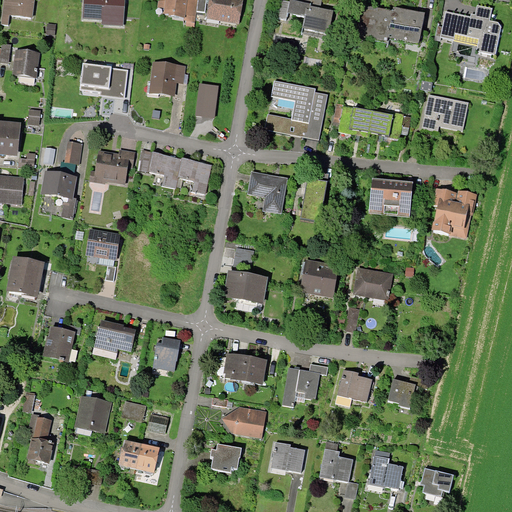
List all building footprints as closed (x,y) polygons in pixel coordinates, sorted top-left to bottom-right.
[(30,20),(32,0),(4,0),(4,6),(3,16),(2,15),(1,27),(7,27),(8,17),(30,20)] [(107,0),(83,0),(82,20),(102,21),(102,19),(108,19),(107,26),(121,27),(123,1),(107,0)] [(195,0),(160,0),(160,3),(165,4),(164,16),(173,17),(173,19),(183,21),(183,22),(194,23),(196,0),(195,0)] [(205,0),(197,0),(196,13),(204,14),(205,0)] [(236,24),(240,2),(229,0),(210,0),(208,19),(236,24)] [(332,15),(319,12),(319,9),(310,7),(311,0),(295,0),(294,4),(290,3),(290,2),(289,2),(289,5),(280,3),(276,21),(286,22),(287,16),(303,20),(301,32),(328,37),(332,15)] [(345,6),(340,5),(336,22),(342,23),(345,6)] [(477,8),(475,20),(445,14),(441,29),(436,29),(434,38),(439,39),(439,40),(452,43),(454,36),(478,41),(475,54),(494,57),(498,38),(497,38),(499,30),(496,26),(488,24),(491,11),(477,8)] [(361,9),(356,35),(372,38),(377,12),(361,9)] [(387,41),(388,37),(403,40),(408,14),(393,11),(392,15),(387,41)] [(377,12),(372,38),(387,41),(392,15),(377,12)] [(403,40),(418,43),(423,17),(408,14),(403,40)] [(12,57),(12,62),(15,62),(13,75),(20,76),(19,84),(33,85),(35,74),(36,74),(36,72),(35,72),(37,56),(16,53),(15,58),(12,57)] [(174,81),(181,82),(183,69),(175,67),(174,70),(153,67),(151,84),(148,84),(146,95),(158,96),(158,95),(172,96),(174,81)] [(326,95),(274,84),(271,98),(294,103),(291,122),(268,117),(265,131),(317,141),(326,95)] [(51,110),(81,114),(83,99),(53,95),(51,110)] [(462,126),(466,106),(428,99),(422,131),(436,133),(438,121),(462,126)] [(342,107),(337,106),(335,120),(340,121),(338,132),(368,138),(368,134),(372,116),(342,111),(342,107)] [(27,123),(38,124),(39,114),(29,113),(27,123)] [(405,129),(407,119),(372,113),(372,116),(368,134),(398,139),(400,128),(405,129)] [(0,155),(14,157),(16,132),(0,130),(0,155)] [(419,151),(422,136),(415,135),(412,149),(419,151)] [(66,165),(76,166),(79,146),(69,145),(66,165)] [(174,191),(176,180),(180,161),(179,161),(140,153),(137,173),(164,178),(162,188),(174,191)] [(131,169),(133,156),(118,154),(117,160),(98,156),(95,176),(90,175),(89,182),(104,185),(104,181),(124,185),(126,169),(131,169)] [(17,169),(32,170),(33,163),(18,161),(17,169)] [(203,196),(210,167),(180,161),(176,180),(193,184),(191,194),(203,196)] [(71,222),(75,202),(70,201),(74,181),(45,176),(38,216),(71,222)] [(279,216),(285,182),(251,176),(248,196),(269,200),(267,213),(279,216)] [(23,181),(0,179),(0,201),(3,201),(2,204),(21,206),(23,181)] [(319,226),(326,184),(307,181),(299,222),(319,226)] [(407,217),(409,200),(410,191),(409,190),(408,189),(406,188),(404,189),(401,189),(401,187),(373,184),(371,205),(371,207),(371,208),(372,209),(374,209),(383,210),(382,214),(407,217)] [(474,198),(459,194),(456,205),(454,207),(451,207),(454,196),(436,192),(433,208),(437,208),(432,234),(448,237),(449,229),(462,232),(466,216),(470,217),(474,198)] [(86,256),(114,261),(117,239),(90,234),(86,256)] [(343,255),(349,247),(337,238),(331,246),(343,255)] [(249,272),(252,253),(235,250),(232,269),(249,272)] [(21,299),(33,302),(40,266),(15,261),(8,294),(21,297),(21,299)] [(336,270),(302,264),(301,271),(305,272),(301,293),(313,295),(314,289),(332,292),(336,270)] [(112,284),(115,269),(107,268),(104,282),(112,284)] [(390,278),(376,275),(375,276),(367,274),(358,272),(354,296),(372,299),(373,295),(386,297),(385,298),(388,299),(388,294),(387,294),(390,278)] [(261,305),(265,282),(228,276),(224,299),(261,305)] [(293,324),(301,325),(304,309),(296,308),(293,324)] [(345,332),(353,334),(357,312),(349,310),(345,332)] [(130,353),(134,334),(121,331),(122,329),(101,324),(97,340),(96,339),(93,355),(110,359),(112,349),(130,353)] [(80,330),(66,326),(64,334),(51,331),(48,345),(47,345),(44,359),(58,362),(58,363),(62,364),(63,362),(70,364),(73,352),(68,351),(72,335),(78,337),(80,330)] [(428,341),(438,343),(439,334),(429,332),(428,341)] [(152,368),(174,371),(178,343),(161,340),(160,347),(156,346),(152,368)] [(228,359),(224,380),(259,386),(263,364),(228,359)] [(325,377),(327,369),(309,366),(308,374),(287,370),(281,407),(293,409),(295,392),(304,394),(303,400),(314,402),(319,376),(325,377)] [(366,405),(371,383),(354,378),(354,375),(342,372),(334,405),(349,409),(351,401),(366,405)] [(426,391),(428,383),(409,379),(408,386),(392,382),(387,403),(398,406),(397,408),(409,411),(414,388),(426,391)] [(22,413),(29,415),(33,398),(26,396),(22,413)] [(230,410),(231,403),(212,399),(211,407),(230,410)] [(77,426),(102,431),(107,406),(83,401),(77,426)] [(123,412),(143,416),(144,409),(125,405),(123,412)] [(249,412),(250,412),(242,411),(242,414),(234,413),(233,419),(225,426),(231,434),(260,439),(264,418),(263,418),(264,415),(249,412)] [(27,461),(47,465),(51,446),(50,446),(50,445),(48,444),(48,446),(43,445),(48,423),(37,420),(38,418),(35,417),(33,427),(35,428),(34,434),(28,432),(26,441),(31,442),(27,461)] [(147,430),(164,434),(167,422),(150,418),(147,430)] [(128,469),(135,471),(140,449),(123,445),(118,467),(119,467),(119,468),(120,471),(125,472),(127,470),(128,469)] [(285,470),(284,473),(300,475),(304,453),(286,450),(287,447),(274,445),(270,467),(285,470)] [(333,480),(333,482),(347,485),(352,462),(335,459),(336,454),(331,453),(332,448),(325,447),(319,476),(332,479),(331,480),(333,480)] [(239,461),(241,451),(221,448),(220,454),(210,452),(209,460),(212,461),(211,467),(230,471),(230,472),(233,473),(233,472),(236,472),(238,461),(239,461)] [(152,475),(153,475),(158,453),(140,449),(135,471),(143,472),(142,473),(144,476),(149,477),(152,476),(152,475)] [(383,486),(382,489),(398,492),(402,469),(384,466),(385,460),(373,458),(368,483),(383,486)] [(71,481),(90,484),(92,473),(73,469),(71,481)] [(443,493),(448,495),(453,478),(424,471),(420,484),(424,484),(421,495),(435,498),(432,506),(440,508),(443,493)] [(102,475),(92,473),(90,484),(100,486),(102,475)]
